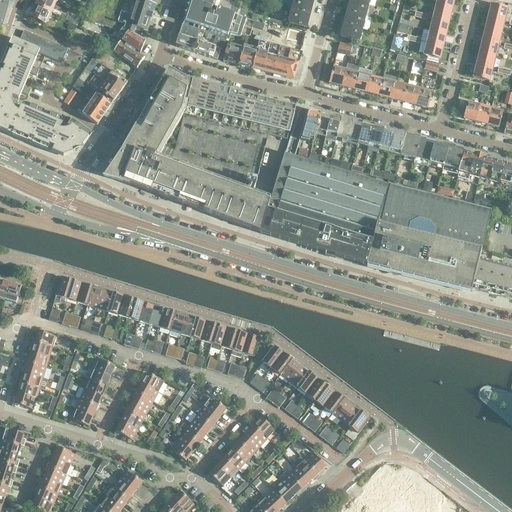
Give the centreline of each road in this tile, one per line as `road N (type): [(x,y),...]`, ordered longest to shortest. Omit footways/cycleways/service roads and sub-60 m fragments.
road 1 (secondary): [(52,213),(511,340)]
road 2 (secondary): [(511,325),(216,241),(72,185)]
road 3 (tertiary): [(72,185),(159,55)]
road 4 (residential): [(305,96),(159,55)]
road 5 (residential): [(440,130),(305,96)]
road 6 (residential): [(440,130),(473,0)]
road 7 (tertiary): [(499,511),(393,437)]
road 8 (residential): [(257,398),(137,354)]
